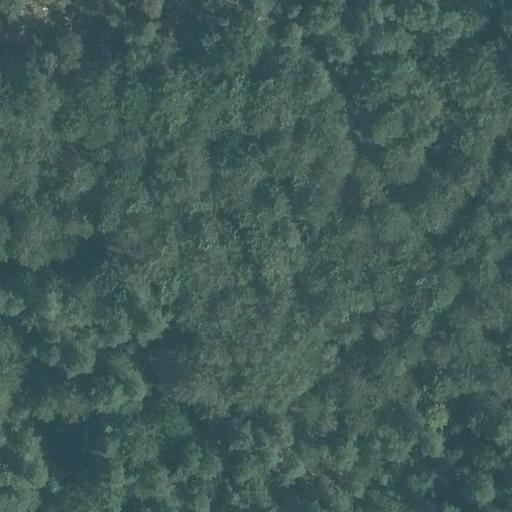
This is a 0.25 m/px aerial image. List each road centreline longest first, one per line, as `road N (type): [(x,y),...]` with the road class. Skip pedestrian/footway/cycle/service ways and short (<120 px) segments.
road 1 (track): [(0,60),(511,40)]
road 2 (track): [(318,0),(337,77),(511,369)]
road 3 (track): [(511,395),(374,511)]
